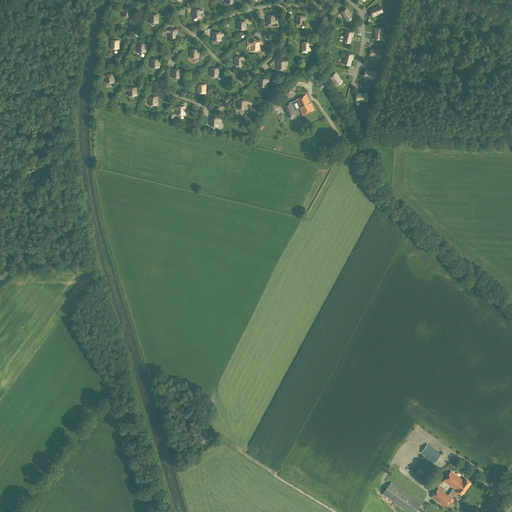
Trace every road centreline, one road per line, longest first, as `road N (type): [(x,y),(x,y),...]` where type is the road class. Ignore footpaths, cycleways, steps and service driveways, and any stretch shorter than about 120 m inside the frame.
road 1 (track): [(511,312),(383,201),(311,94)]
road 2 (track): [(36,0),(40,147)]
